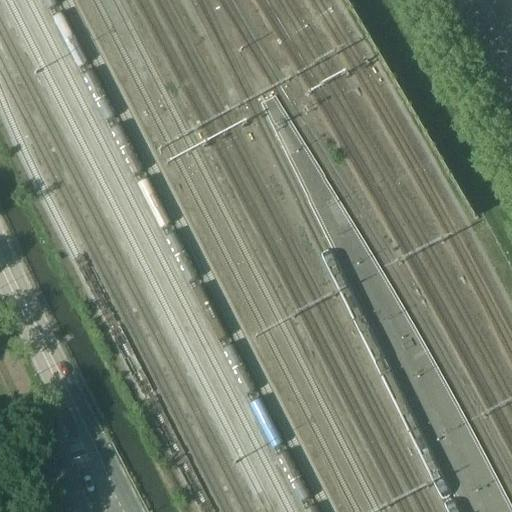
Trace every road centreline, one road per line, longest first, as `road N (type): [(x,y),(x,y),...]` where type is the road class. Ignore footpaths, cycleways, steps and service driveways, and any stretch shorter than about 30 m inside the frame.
road 1 (secondary): [(134,511),(53,371)]
road 2 (secondary): [(53,371),(96,511)]
road 3 (secondary): [(53,371),(0,261)]
